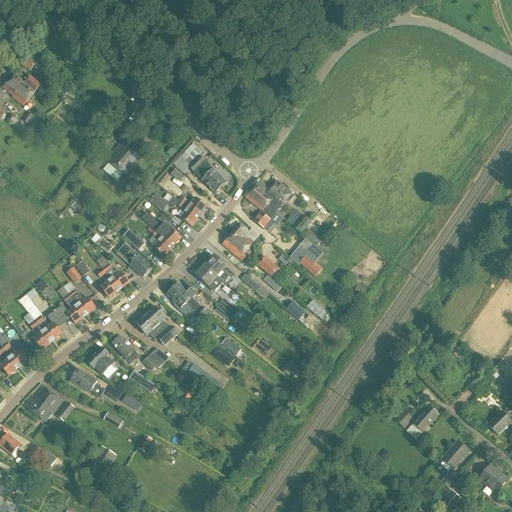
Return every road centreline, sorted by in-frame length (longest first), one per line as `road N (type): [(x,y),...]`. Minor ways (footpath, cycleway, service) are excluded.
road 1 (residential): [(0,418),(27,386),(198,244),(253,176)]
road 2 (residential): [(253,176),(342,50),(378,26),(438,26),(511,65)]
road 3 (unclassified): [(0,40),(29,28),(67,30),(253,176)]
